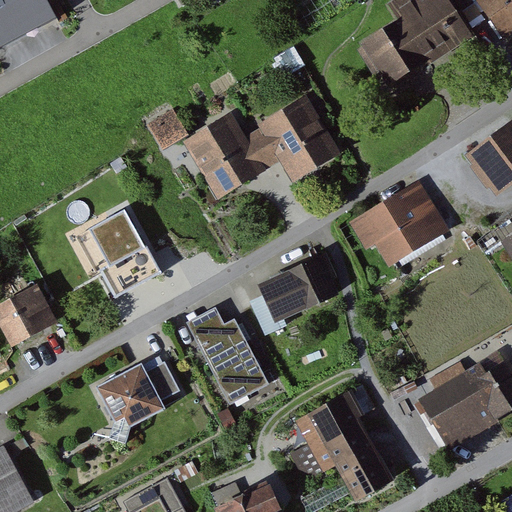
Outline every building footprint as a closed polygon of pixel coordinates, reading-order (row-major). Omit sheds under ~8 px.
[(0,0),(0,51),(57,21),(46,0),(0,0)] [(355,44),(380,86),(463,38),(440,0),(400,0),(389,7),(397,20),(355,44)] [(511,0),(467,0),(491,41),(511,28),(511,0)] [(300,106),(255,132),(286,185),(331,159),(300,106)] [(175,108),(149,123),(165,151),(191,135),(175,108)] [(227,121),(180,148),(212,202),(275,165),(255,132),(238,142),(227,121)] [(488,197),(511,178),(511,131),(507,125),(461,161),(488,197)] [(355,224),(379,266),(441,230),(417,188),(355,224)] [(181,211),(99,255),(120,295),(161,274),(163,279),(205,257),(181,211)] [(511,238),(496,249),(511,273),(511,238)] [(309,263),(248,293),(266,328),(326,297),(309,263)] [(0,301),(0,344),(3,351),(48,329),(27,288),(0,301)] [(182,329),(221,405),(262,384),(223,308),(182,329)] [(130,367),(87,389),(110,435),(153,413),(130,367)] [(471,371),(411,406),(439,454),(499,419),(471,371)] [(343,501),(380,481),(340,403),(283,432),(308,481),(327,471),(343,501)] [(0,511),(19,511),(30,507),(2,452),(0,453),(0,511)] [(218,511),(267,511),(260,494),(218,511)] [(169,511),(163,499),(133,511),(169,511)]
